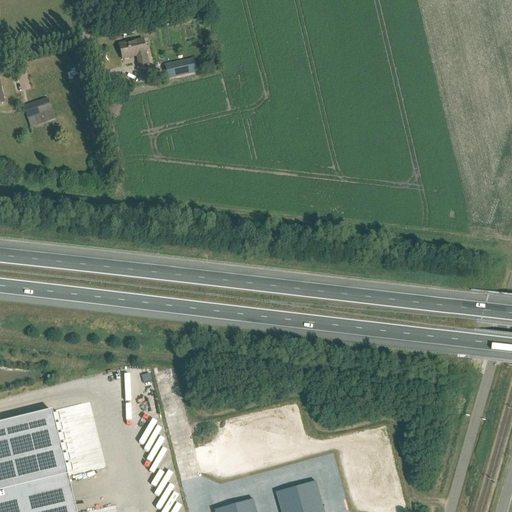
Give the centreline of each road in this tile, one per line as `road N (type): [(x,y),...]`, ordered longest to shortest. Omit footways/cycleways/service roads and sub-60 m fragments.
road 1 (motorway): [(0,286),(511,345)]
road 2 (motorway): [(511,313),(0,256)]
road 3 (unclassified): [(448,511),(511,291)]
road 4 (unknown): [(0,410),(68,391),(104,403),(143,511)]
